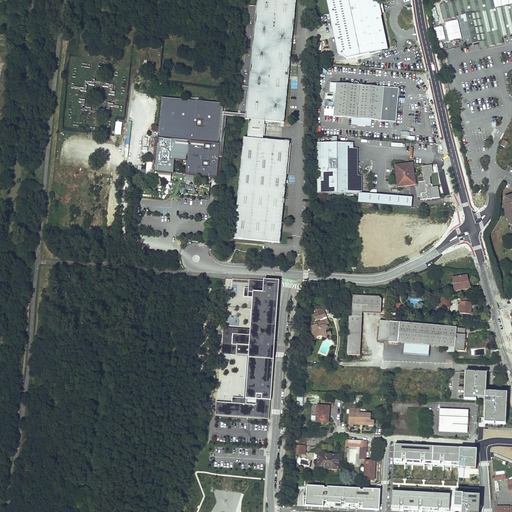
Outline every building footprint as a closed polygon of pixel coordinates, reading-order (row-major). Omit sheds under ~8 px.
[(246,119),(249,119),(265,121),(284,123),(296,0),(257,0),(256,6),(248,5),(238,112),(239,112),(242,112),(246,113),(246,116),(246,119)] [(326,0),(337,52),(346,58),(380,51),(386,42),(381,16),(382,16),(378,1),(377,0),(326,0)] [(511,3),(495,8),(492,0),(460,0),(440,5),(443,20),(458,16),(465,46),(479,42),(480,46),(503,41),(502,37),(511,35),(511,3)] [(458,20),(445,23),(449,41),(462,38),(458,20)] [(442,26),(434,28),(438,41),(446,39),(442,26)] [(383,87),(331,82),(330,93),(333,93),(333,102),(329,102),(328,107),(326,106),(326,109),(325,109),(324,115),(346,117),(397,122),(400,89),(383,87)] [(187,100),(162,98),(155,172),(174,174),(175,160),(180,161),(180,163),(182,163),(182,161),(187,161),(186,175),(217,178),(224,114),(224,110),(225,104),(217,103),(200,101),(200,98),(187,97),(187,100)] [(239,115),(224,114),(217,178),(220,179),(227,118),(246,119),(246,116),(242,115),(242,112),(239,112),(239,115)] [(263,140),(265,121),(249,119),(248,137),(244,137),(234,238),(280,243),(290,142),(263,140)] [(128,123),(123,123),(122,137),(126,138),(124,159),(129,160),(132,123),(128,122),(128,123)] [(354,144),(318,144),(318,195),(345,195),(345,197),(351,197),(351,195),(362,194),(362,177),(358,177),(354,177),(354,150),(354,144)] [(413,164),(395,166),(398,188),(416,185),(413,164)] [(170,183),(171,182),(171,175),(152,174),(153,165),(146,165),(146,177),(145,181),(170,183)] [(420,185),(416,185),(418,198),(420,198),(421,201),(439,198),(438,187),(431,188),(430,179),(433,174),(433,168),(435,168),(435,165),(422,167),(424,181),(419,181),(420,185)] [(185,183),(185,175),(174,174),(173,182),(185,183)] [(469,275),(453,277),(455,291),(471,288),(469,275)] [(253,298),(251,330),(224,328),(222,355),(247,357),(244,399),(232,398),(232,403),(216,402),(215,416),(269,420),(270,402),(272,402),(280,282),(249,280),(249,288),(244,288),(244,297),(253,298)] [(354,295),(353,311),(363,311),(382,313),(383,299),(380,297),(354,295)] [(450,296),(440,295),(439,306),(445,306),(445,309),(449,309),(450,300),(450,296)] [(472,298),(462,297),(462,302),(461,302),(460,312),(471,313),(472,303),(471,303),(472,298)] [(353,316),(350,316),(348,354),(360,355),(363,311),(353,311),(353,316)] [(313,331),(311,338),(317,340),(318,337),(321,335),(326,338),(329,337),(328,334),(325,326),(330,325),(328,320),(316,324),(316,326),(312,327),(313,331)] [(466,329),(392,323),(380,322),(378,341),(391,342),(391,337),(399,338),(399,343),(400,343),(405,344),(404,354),(430,356),(431,346),(456,348),(455,351),(465,352),(466,344),(468,344),(468,340),(466,340),(467,335),(466,335),(466,329)] [(368,390),(369,373),(354,373),(353,389),(368,390)] [(477,398),(486,399),(486,393),(487,374),(466,373),(465,400),(477,401),(477,398)] [(486,393),(486,399),(485,424),(495,425),(495,424),(496,424),(496,425),(506,425),(508,394),(486,393)] [(317,406),(317,422),(326,422),(327,415),(329,415),(329,407),(317,406)] [(350,407),(349,420),(366,421),(366,424),(374,424),(374,419),(370,419),(370,413),(359,413),(359,407),(350,407)] [(440,431),(468,432),(469,410),(440,409),(440,431)] [(361,446),(360,451),(366,451),(367,440),(347,439),(346,445),(361,446)] [(305,455),(306,445),(298,445),(297,454),(305,455)] [(478,450),(395,445),(394,464),(459,468),(476,469),(478,450)] [(318,453),(318,467),(338,468),(339,454),(318,453)] [(374,480),(375,461),(365,461),(365,467),(361,466),(360,473),(364,473),(364,479),(374,480)] [(314,488),(307,487),(307,503),(313,503),(313,506),(319,507),(319,504),(324,504),(324,503),(327,503),(327,504),(341,505),(341,504),(345,504),(345,505),(360,506),(360,505),(363,505),(363,507),(368,507),(368,510),(373,510),(373,508),(380,508),(381,492),(373,491),(372,494),(369,493),(369,491),(364,491),(364,492),(360,492),(361,490),(328,489),(328,490),(325,490),(325,488),(319,488),(319,490),(314,490),(314,488)] [(451,495),(393,491),(392,507),(400,507),(400,506),(404,507),(404,508),(419,508),(419,507),(423,508),(423,509),(438,509),(438,508),(442,509),(442,510),(450,510),(451,495)] [(479,511),(481,497),(464,496),(464,495),(456,495),(455,508),(463,509),(463,511),(462,511),(479,511)]
